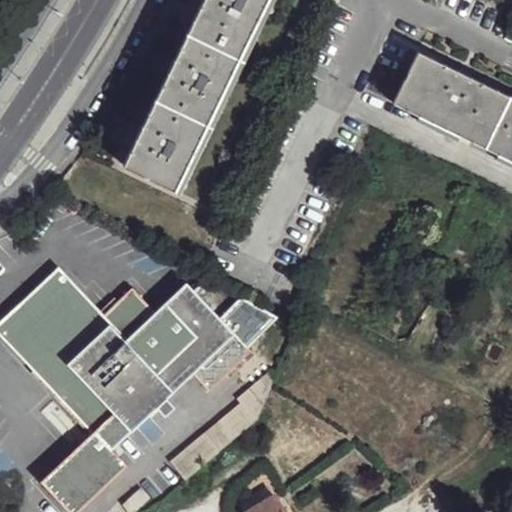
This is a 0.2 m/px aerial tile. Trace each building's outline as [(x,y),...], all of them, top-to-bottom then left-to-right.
[(179,191),(282,0),(218,0),(130,165),(179,191)] [(511,160),(511,96),(427,54),(402,104),(511,160)] [(507,226),(511,214),(511,210),(480,194),(473,210),(479,213),(478,220),(485,224),(489,217),(507,226)] [(486,272),(500,243),(466,226),(455,246),(435,236),(426,255),(448,265),(446,269),(467,279),(474,267),(486,272)] [(56,265),(0,318),(0,327),(95,429),(45,477),(79,510),(129,461),(116,446),(193,370),(208,383),(244,343),(241,339),(261,317),(232,287),(211,307),(178,271),(146,301),(123,277),(94,305),(56,265)] [(258,420),(264,405),(276,374),(273,371),(240,399),(243,402),(205,434),(220,451),(258,420)] [(220,451),(205,434),(171,462),(186,480),(220,451)] [(284,511),(274,496),(249,511),(284,511)]
